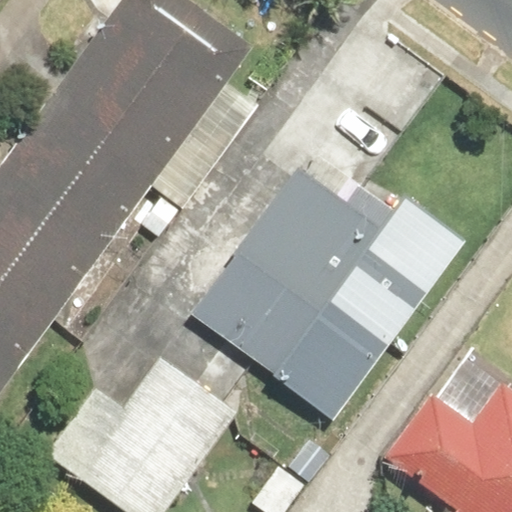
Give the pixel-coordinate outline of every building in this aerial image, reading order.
[(0,391),(248,53),(175,0),(118,0),(0,161),(0,391)] [(436,82),(398,57),(363,108),(401,134),(436,82)] [(293,175),(184,319),(324,425),(457,249),(397,203),(388,215),(355,190),(340,211),(293,175)] [(88,393),(40,459),(114,511),(160,511),(229,417),(158,366),(121,416),(88,393)] [(421,396),(375,457),(447,511),(511,511),(511,399),(494,386),(462,427),(421,396)] [(291,511),(309,490),(277,463),(245,503),(256,511),(291,511)]
